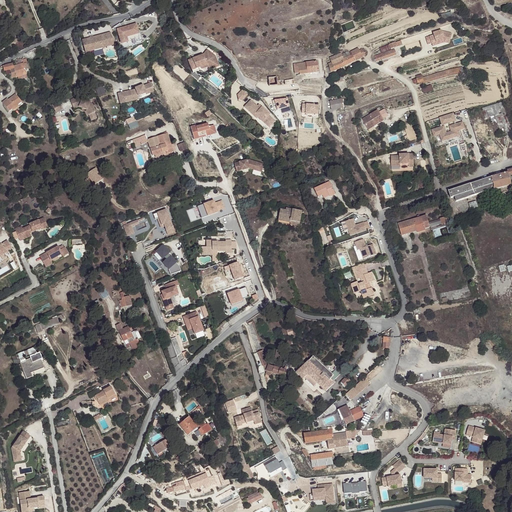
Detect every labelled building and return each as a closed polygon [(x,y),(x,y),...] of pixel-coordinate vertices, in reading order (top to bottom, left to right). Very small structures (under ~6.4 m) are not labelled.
[(136,25),(118,30),(122,43),(128,42),(128,43),(132,42),(132,40),(140,37),(139,33),(136,25)] [(93,51),(103,48),(115,45),(111,32),(83,40),(86,53),(93,51)] [(435,36),(427,39),(429,46),(446,41),(451,42),(453,35),(447,33),(444,34),(443,32),(434,34),(435,36)] [(105,53),(103,48),(93,51),(94,56),(105,53)] [(201,56),(189,61),(193,71),(201,67),(202,69),(209,67),(214,65),(213,63),(218,61),(216,56),(208,50),(204,55),(205,56),(202,57),(201,56)] [(26,53),(24,55),(30,61),(35,56),(30,51),(26,53)] [(349,52),(341,55),(344,60),(343,61),(345,67),(360,60),(359,59),(362,57),(359,51),(356,52),(356,51),(349,54),(349,52)] [(375,57),(377,61),(397,55),(395,51),(375,57)] [(331,73),(331,74),(346,67),(345,67),(343,61),(344,60),(341,55),(341,54),(330,60),(331,64),(327,65),(329,68),(331,73)] [(17,66),(14,67),(16,78),(18,78),(21,77),(22,79),(22,81),(27,79),(26,75),(27,75),(26,71),(28,69),(27,64),(22,65),(22,63),(23,60),(18,60),(18,63),(16,63),(17,66)] [(209,67),(210,70),(220,66),(218,61),(213,63),(214,65),(209,67)] [(317,62),(294,65),(295,74),(299,74),(299,75),(318,73),(317,62)] [(13,64),(4,66),(5,72),(6,71),(7,76),(9,75),(11,75),(12,79),(16,78),(14,67),(13,64)] [(446,71),(417,80),(418,84),(421,83),(421,84),(449,77),(461,74),(460,68),(446,71)] [(342,77),(340,74),(334,77),(335,80),(336,82),(342,80),(342,77)] [(279,77),(268,78),(269,87),(277,86),(277,82),(280,82),(279,77)] [(129,90),(118,92),(120,102),(131,100),(139,98),(138,95),(146,92),(146,94),(154,91),(151,83),(143,85),(143,84),(135,87),(136,90),(130,91),(129,90)] [(248,96),(243,91),(238,95),(239,100),(243,101),(248,96)] [(21,102),(16,95),(9,100),(7,101),(6,100),(3,103),(9,111),(12,109),(21,102)] [(89,103),(89,101),(83,99),(80,100),(79,97),(71,101),(75,109),(80,107),(88,110),(90,115),(96,113),(97,112),(93,105),(91,104),(89,103)] [(251,100),(245,107),(254,116),(257,113),(264,120),(263,122),(269,127),(275,121),(269,115),(270,114),(262,107),(260,109),(258,106),(251,100)] [(342,100),(330,103),(332,111),(344,109),(342,100)] [(21,102),(12,109),(13,111),(23,103),(21,102)] [(59,102),(52,106),(55,110),(61,106),(59,102)] [(504,127),(506,134),(511,132),(511,129),(503,102),(483,109),(486,119),(495,116),(499,129),(504,127)] [(378,112),(362,121),(367,130),(375,126),(376,127),(384,123),(378,112)] [(98,119),(96,113),(90,115),(93,121),(98,119)] [(257,113),(254,116),(256,118),(257,116),(263,122),(264,120),(257,113)] [(157,114),(147,119),(148,123),(159,118),(157,114)] [(456,121),(454,114),(440,118),(442,125),(456,121)] [(460,136),(458,131),(462,130),(460,123),(450,126),(452,132),(447,133),(445,126),(435,129),(437,136),(440,135),(442,142),(460,136)] [(217,134),(215,126),(209,127),(209,124),(197,127),(197,125),(191,126),(194,139),(202,137),(202,135),(205,135),(206,137),(217,134)] [(167,134),(161,136),(146,141),(147,143),(151,157),(166,152),(166,155),(168,159),(173,157),(172,153),(173,152),(170,145),(167,134)] [(144,136),(132,141),(134,145),(135,148),(147,143),(146,141),(144,136)] [(411,163),(411,166),(416,166),(416,154),(406,154),(405,156),(402,155),(393,156),(393,164),(398,164),(398,162),(402,162),(402,164),(411,163)] [(248,162),(235,164),(237,173),(249,170),(261,174),(264,166),(250,162),(248,162)] [(511,170),(508,172),(505,172),(506,174),(492,178),(492,177),(448,192),(449,197),(450,199),(454,197),(455,202),(491,190),(493,195),(496,194),(494,190),(511,185),(511,183),(511,170)] [(327,194),(328,197),(329,198),(334,195),(328,182),(313,190),(317,199),(321,197),(327,194)] [(213,200),(197,207),(201,218),(217,212),(217,211),(224,208),(221,200),(214,203),(213,200)] [(475,200),(467,203),(471,212),(478,210),(478,207),(480,206),(478,200),(475,201),(475,200)] [(290,222),(299,224),(301,212),(285,209),(285,211),(279,210),(277,221),(289,224),(290,222)] [(166,212),(153,216),(155,221),(158,220),(159,220),(162,227),(164,226),(165,228),(166,233),(173,230),(166,212)] [(427,216),(422,217),(425,229),(430,228),(429,222),(427,216)] [(21,226),(14,229),(19,241),(23,239),(21,235),(29,231),(31,230),(32,232),(41,228),(41,229),(47,227),(43,217),(40,219),(41,220),(22,229),(21,226)] [(422,217),(414,219),(418,232),(425,229),(422,217)] [(353,218),(345,221),(349,230),(351,234),(366,229),(364,221),(355,224),(353,218)] [(418,232),(414,219),(399,224),(402,235),(407,233),(408,234),(418,232)] [(440,219),(429,222),(430,228),(441,224),(440,219)] [(133,223),(126,226),(130,236),(137,233),(134,226),(133,223)] [(363,238),(355,241),(357,249),(360,248),(363,258),(376,253),(372,243),(366,246),(363,238)] [(200,248),(200,256),(216,256),(216,252),(225,252),(225,254),(231,254),(231,251),(230,251),(230,240),(224,241),(224,242),(211,243),(210,241),(205,241),(205,248),(200,248)] [(0,255),(5,253),(5,252),(11,248),(7,241),(2,243),(4,246),(5,248),(3,249),(2,247),(0,244),(0,255)] [(58,246),(46,253),(48,256),(41,260),(45,267),(52,264),(50,260),(61,254),(62,257),(68,254),(65,247),(60,250),(58,246)] [(166,246),(159,251),(165,259),(167,257),(170,260),(166,263),(171,269),(173,275),(183,272),(181,266),(174,257),(171,254),(172,253),(166,246)] [(365,267),(363,263),(351,267),(356,279),(360,277),(357,270),(365,267)] [(360,291),(361,293),(367,291),(367,293),(373,291),(371,287),(369,288),(367,283),(369,282),(374,280),(372,275),(370,276),(369,272),(367,273),(365,267),(357,270),(360,277),(360,278),(361,277),(363,282),(362,283),(358,284),(357,281),(350,284),(354,293),(360,291)] [(179,281),(167,285),(169,290),(163,292),(164,294),(163,295),(168,311),(175,308),(172,298),(180,295),(177,287),(181,286),(179,281)] [(246,288),(227,295),(232,305),(243,301),(242,300),(249,297),(246,288)] [(103,299),(109,295),(105,290),(100,294),(103,299)] [(122,298),(121,299),(121,300),(123,307),(132,305),(130,296),(123,297),(122,298)] [(198,313),(184,318),(189,331),(193,330),(195,335),(204,333),(198,313)] [(34,325),(37,333),(42,331),(42,330),(41,328),(58,321),(58,320),(62,319),(61,315),(56,316),(57,317),(34,325)] [(41,328),(42,330),(59,323),(58,321),(41,328)] [(132,347),(140,344),(138,338),(141,337),(135,324),(129,327),(128,326),(123,329),(120,323),(116,325),(125,343),(129,342),(132,347)] [(177,339),(171,341),(177,357),(182,353),(177,339)] [(41,362),(40,360),(42,359),(40,353),(36,354),(33,349),(16,356),(26,380),(31,378),(50,370),(46,360),(41,362)] [(259,353),(264,366),(269,365),(264,351),(259,353)] [(325,391),(333,384),(327,378),(330,375),(311,356),(308,360),(296,372),(302,379),(304,377),(307,374),(316,383),(325,391)] [(264,366),(266,371),(270,372),(284,376),(286,370),(269,365),(264,366)] [(327,378),(333,384),(336,381),(334,380),(342,371),(338,367),(330,375),(327,378)] [(365,379),(359,384),(346,395),(351,401),(352,400),(364,390),(370,385),(367,381),(376,374),(374,372),(365,379)] [(313,386),(316,383),(307,374),(304,377),(313,386)] [(351,382),(348,378),(341,384),(345,388),(351,382)] [(96,396),(101,405),(110,400),(109,399),(116,395),(111,386),(104,391),(104,392),(96,396)] [(232,402),(226,403),(229,413),(235,411),(232,402)] [(339,410),(346,425),(364,416),(360,407),(356,408),(350,411),(347,406),(339,410)] [(243,416),(234,419),(237,431),(242,430),(241,425),(240,422),(244,421),(245,424),(253,422),(254,422),(255,426),(261,424),(258,412),(252,413),(251,409),(242,411),(243,416)] [(366,415),(362,422),(367,425),(371,417),(366,415)] [(188,436),(192,432),(190,430),(196,426),(189,417),(179,425),(188,436)] [(468,427),(466,435),(475,438),(473,444),(480,446),(484,432),(475,429),(474,432),(472,432),(473,429),(468,427)] [(347,440),(346,433),(333,435),(332,430),(327,430),(304,435),(305,444),(328,440),(329,449),(348,447),(347,440)] [(346,432),(346,433),(347,440),(354,439),(359,430),(346,432)] [(453,432),(442,430),(441,436),(437,436),(437,434),(431,433),(430,443),(440,445),(448,446),(449,442),(450,439),(452,439),(453,432)] [(26,431),(22,435),(29,440),(32,435),(26,431)] [(22,435),(14,447),(15,458),(19,457),(22,453),(21,451),(29,440),(22,435)] [(475,438),(466,435),(465,436),(472,439),(471,443),(473,444),(475,438)] [(169,436),(153,447),(159,455),(162,452),(174,444),(174,443),(175,443),(171,436),(169,437),(169,436)] [(291,448),(299,447),(297,442),(294,438),(288,439),(291,448)] [(368,442),(370,453),(377,452),(375,441),(368,442)] [(272,450),(274,455),(281,451),(278,446),(272,450)] [(310,460),(331,457),(333,456),(332,452),(322,453),(321,449),(306,451),(302,451),(303,453),(305,456),(310,456),(310,460)] [(237,455),(241,468),(246,466),(242,453),(237,455)] [(332,465),(331,457),(310,460),(312,469),(325,466),(332,465)] [(313,471),(312,469),(306,458),(299,460),(308,474),(313,471)] [(390,476),(393,475),(396,473),(397,474),(404,468),(399,462),(392,468),(394,470),(390,473),(390,476)] [(250,469),(244,472),(244,473),(250,478),(253,479),(254,475),(250,469)] [(466,470),(454,470),(454,483),(462,483),(462,484),(469,484),(470,484),(470,476),(466,476),(465,476),(465,474),(466,474),(466,470)] [(205,471),(198,474),(199,477),(202,486),(210,483),(208,478),(212,476),(211,472),(206,474),(205,472),(205,471)] [(436,471),(423,471),(423,479),(431,479),(436,480),(436,483),(441,483),(441,476),(436,476),(436,471)] [(197,478),(189,481),(189,482),(187,483),(189,490),(192,489),(198,489),(202,486),(199,477),(197,478)] [(391,478),(380,480),(381,487),(387,486),(387,488),(396,486),(400,485),(399,477),(394,477),(391,478)] [(180,485),(173,487),(175,491),(181,489),(181,490),(185,489),(183,481),(179,482),(180,485)] [(351,484),(343,485),(344,495),(351,494),(352,495),(359,494),(359,493),(367,493),(366,483),(358,483),(358,484),(351,485),(351,484)] [(331,485),(316,486),(317,490),(311,491),(312,495),(312,498),(324,497),(324,501),(325,502),(333,502),(331,485)] [(21,492),(23,511),(30,511),(31,511),(30,507),(35,506),(40,505),(46,505),(45,496),(39,496),(39,498),(32,499),(31,491),(21,492)] [(248,499),(246,501),(248,506),(262,499),(260,494),(257,495),(248,499)]
